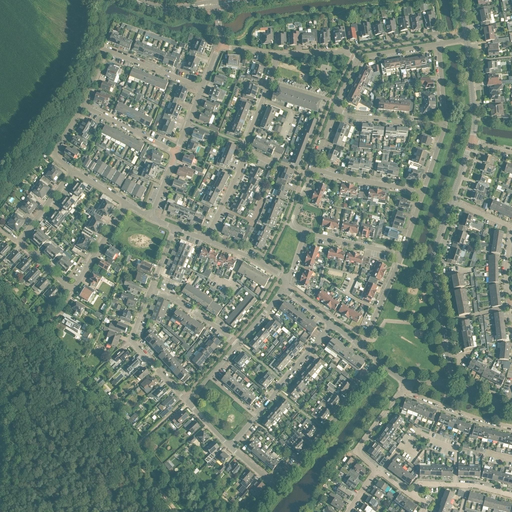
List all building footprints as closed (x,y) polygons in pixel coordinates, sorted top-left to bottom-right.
[(488,6),(483,7),(478,8),(478,12),(479,12),(480,14),(479,14),(480,17),(490,15),(488,6)] [(425,18),(426,28),(434,27),(433,23),(434,21),(435,21),(434,12),(428,13),(428,17),(425,18)] [(423,25),(422,19),(421,13),(418,14),(418,18),(412,19),(414,31),(420,29),(420,25),(423,25)] [(491,21),(490,15),(480,17),(480,21),(481,21),(482,23),(481,23),(481,26),(490,24),(489,21),(491,21)] [(407,30),(407,29),(407,27),(410,27),(409,22),(408,17),(402,18),(397,18),(398,25),(399,25),(399,27),(400,27),(400,31),(407,30)] [(395,32),(394,29),(396,28),(394,19),(390,20),(391,22),(387,23),(388,27),(387,27),(388,33),(395,32)] [(372,39),(372,34),(371,29),(370,23),(363,24),(364,28),(360,29),(361,32),(360,32),(360,35),(362,35),(362,38),(369,37),(369,39),(372,39)] [(385,36),(384,31),(383,23),(377,24),(377,26),(373,27),(375,36),(379,35),(379,36),(385,36)] [(355,32),(358,32),(357,24),(353,25),(351,25),(352,29),(347,30),(349,40),(350,40),(350,41),(353,40),(353,39),(356,39),(355,32)] [(490,28),(484,29),(485,35),(494,34),(493,30),(496,30),(495,24),(490,24),(490,28)] [(339,28),(333,29),(335,39),(335,44),(338,43),(338,42),(341,41),(341,39),(346,38),(345,33),(344,30),(345,30),(344,26),(339,27),(339,28)] [(273,41),(273,32),(273,27),(260,28),(260,31),(268,30),(268,35),(262,36),(262,45),(270,44),(270,41),(273,41)] [(330,41),(330,29),(323,29),(323,34),(320,34),(320,39),(320,44),(327,44),(327,41),(330,41)] [(304,31),(299,31),(299,32),(299,38),(302,38),(302,41),(302,45),(306,45),(306,46),(308,46),(308,34),(308,31),(308,30),(304,30),(304,31)] [(317,38),(317,33),(317,30),(311,30),(311,31),(308,31),(308,46),(311,46),(311,45),(314,45),(314,38),(317,38)] [(117,36),(118,33),(114,31),(113,32),(110,31),(107,38),(110,39),(109,42),(114,44),(117,36)] [(299,32),(293,33),(294,36),(289,36),(289,46),(295,46),(296,45),(296,44),(296,41),(299,41),(299,38),(299,32)] [(276,43),(276,46),(283,46),(283,42),(285,41),(285,33),(282,33),(282,36),(276,36),(276,39),(276,43)] [(494,38),(494,34),(485,35),(486,42),(492,41),(493,44),(498,43),(509,42),(508,38),(498,39),(498,37),(494,38)] [(122,38),(117,36),(114,44),(119,46),(122,38)] [(207,44),(203,43),(201,42),(202,39),(196,36),(194,41),(197,42),(195,46),(205,50),(207,44)] [(127,40),(122,38),(119,46),(124,48),(127,40)] [(127,40),(124,48),(129,50),(133,42),(127,40)] [(142,44),(136,42),(134,47),(133,46),(132,51),(138,53),(142,44)] [(147,46),(142,44),(138,53),(143,55),(147,46)] [(148,57),(153,59),(157,50),(157,47),(152,45),(152,48),(148,57)] [(489,49),(489,56),(498,55),(497,45),(490,45),(491,49),(489,49)] [(143,55),(148,57),(152,48),(147,46),(143,55)] [(195,46),(194,49),(191,48),(189,53),(190,53),(196,56),(197,53),(202,55),(205,50),(195,46)] [(162,52),(157,50),(153,59),(153,58),(158,60),(162,52)] [(163,63),(167,54),(162,52),(158,60),(163,62),(163,63)] [(168,65),(173,67),(175,62),(178,63),(180,59),(181,55),(173,52),(172,55),(168,65)] [(163,63),(168,65),(172,55),(167,53),(167,54),(163,63)] [(189,55),(190,55),(189,56),(191,57),(189,62),(198,66),(200,61),(194,58),(196,56),(190,53),(189,55)] [(222,61),(220,66),(222,67),(223,67),(226,68),(226,66),(232,67),(234,56),(228,55),(227,62),(224,61),(222,61)] [(232,67),(238,68),(238,70),(241,70),(242,69),(242,64),(239,64),(240,57),(234,56),(232,67)] [(421,69),(425,69),(430,68),(428,58),(425,59),(425,57),(419,58),(421,66),(421,69)] [(381,65),(382,70),(382,74),(391,73),(389,61),(384,62),(384,64),(381,65)] [(190,69),(192,70),(196,72),(198,66),(189,62),(187,62),(185,67),(184,67),(183,70),(189,72),(190,69)] [(255,67),(254,71),(262,73),(264,68),(262,67),(262,64),(256,62),(255,67)] [(497,62),(496,62),(488,63),(489,69),(486,70),(486,74),(501,72),(500,66),(497,66),(497,62)] [(110,65),(108,71),(117,74),(120,66),(115,64),(114,67),(110,65)] [(135,79),(138,71),(133,69),(130,77),(135,79)] [(370,81),(374,73),(365,69),(364,72),(362,71),(359,75),(370,81)] [(252,81),(253,80),(257,81),(258,78),(261,79),(262,73),(254,71),(251,70),(250,75),(248,74),(246,76),(245,79),(252,81)] [(108,81),(109,81),(110,81),(114,83),(117,74),(108,71),(105,76),(109,78),(108,81)] [(135,79),(140,81),(143,73),(138,71),(135,79)] [(140,81),(145,83),(148,75),(143,73),(140,81)] [(150,85),(153,77),(148,75),(145,83),(150,85)] [(225,77),(220,75),(219,78),(216,76),(214,83),(221,86),(223,82),(225,83),(227,78),(225,77)] [(359,75),(357,80),(364,84),(364,83),(368,85),(370,81),(359,75)] [(503,85),(511,83),(511,77),(509,77),(509,81),(501,81),(500,79),(498,80),(498,76),(488,76),(489,82),(487,82),(487,86),(491,86),(503,85)] [(155,87),(158,79),(153,77),(150,85),(155,87)] [(430,78),(421,79),(420,79),(421,86),(423,85),(425,85),(425,89),(434,88),(433,81),(430,81),(430,78)] [(160,89),(163,81),(158,79),(155,87),(160,89)] [(364,84),(357,80),(355,84),(362,88),(364,84)] [(103,82),(101,88),(109,92),(111,88),(113,89),(115,83),(114,83),(110,81),(109,84),(103,82)] [(168,83),(163,81),(160,89),(165,91),(168,83)] [(246,84),(245,89),(256,93),(258,87),(256,87),(257,84),(252,82),(250,82),(249,85),(246,84)] [(362,88),(355,84),(352,89),(360,93),(360,92),(363,94),(365,90),(362,88)] [(503,90),(503,85),(491,86),(491,89),(489,89),(490,95),(500,94),(499,90),(503,90)] [(186,96),(188,91),(179,87),(177,93),(186,96)] [(226,91),(224,90),(219,88),(218,91),(212,89),(211,91),(210,91),(210,92),(211,93),(210,95),(209,95),(209,96),(212,97),(211,99),(217,102),(218,99),(223,101),(226,91)] [(290,103),(317,111),(318,111),(321,101),(279,88),(277,95),(274,94),(272,101),(275,102),(276,99),(288,102),(286,107),(288,108),(290,103)] [(247,99),(251,100),(252,98),(255,98),(256,93),(245,89),(242,98),(247,99)] [(352,89),(350,93),(357,97),(360,93),(352,89)] [(108,102),(110,96),(101,92),(100,95),(97,94),(94,102),(98,103),(99,104),(99,105),(101,105),(103,105),(105,101),(108,102)] [(425,100),(425,103),(435,102),(435,96),(429,96),(429,92),(424,92),(419,93),(419,97),(422,97),(422,100),(425,100)] [(177,102),(178,100),(184,102),(186,96),(177,93),(175,98),(173,101),(177,102)] [(348,102),(357,106),(359,102),(361,99),(357,97),(350,93),(348,98),(350,99),(348,102)] [(490,95),(490,101),(495,100),(495,103),(503,103),(502,97),(500,98),(500,94),(490,95)] [(385,98),(376,97),(376,100),(375,100),(374,107),(375,107),(378,107),(378,109),(383,110),(384,101),(385,98)] [(250,107),(251,106),(248,105),(249,102),(241,99),(240,101),(239,101),(237,107),(249,111),(250,108),(251,107),(250,107)] [(409,100),(405,100),(405,99),(405,103),(404,112),(409,112),(409,110),(413,110),(413,101),(409,100)] [(173,101),(172,104),(170,109),(179,113),(182,107),(176,105),(177,102),(173,101)] [(204,108),(208,110),(213,112),(215,107),(218,108),(220,104),(214,102),(213,104),(206,102),(204,108)] [(422,107),(423,114),(432,113),(432,109),(436,109),(435,102),(425,103),(425,107),(422,107)] [(119,103),(118,104),(117,103),(114,109),(116,110),(115,110),(120,113),(124,105),(119,103)] [(494,105),(488,105),(488,109),(491,108),(492,116),(493,116),(493,115),(495,115),(495,116),(496,116),(496,117),(503,118),(508,119),(508,115),(503,115),(503,110),(503,104),(499,104),(494,105)] [(129,108),(124,105),(120,113),(125,115),(129,108)] [(272,106),(271,109),(268,108),(266,113),(274,116),(275,113),(279,115),(281,110),(272,106)] [(237,107),(235,112),(238,113),(247,116),(247,115),(247,114),(248,114),(249,111),(237,107)] [(125,115),(130,118),(134,110),(129,108),(125,115)] [(130,118),(134,120),(140,110),(135,108),(134,110),(130,118)] [(140,110),(134,120),(139,123),(143,115),(145,111),(140,109),(140,110)] [(179,113),(170,109),(169,113),(166,111),(164,116),(170,119),(171,116),(177,119),(179,113)] [(213,115),(210,114),(205,112),(204,115),(201,114),(199,120),(209,124),(213,115)] [(246,117),(247,116),(238,113),(236,118),(245,121),(246,118),(247,117),(246,117)] [(266,113),(265,113),(263,117),(272,121),(274,116),(266,113)] [(148,118),(143,115),(139,123),(144,125),(148,118)] [(173,130),(175,124),(169,122),(170,119),(164,116),(162,119),(167,121),(164,127),(173,130)] [(263,117),(261,122),(262,122),(262,123),(270,126),(272,121),(263,117)] [(85,120),(83,122),(81,125),(89,130),(91,127),(93,128),(96,123),(88,118),(86,121),(85,120)] [(148,118),(144,125),(149,128),(151,123),(153,120),(148,118)] [(243,124),(244,124),(245,121),(236,118),(234,123),(232,122),(243,126),(243,125),(243,124)] [(317,121),(312,119),(309,118),(307,123),(315,126),(317,121)] [(232,122),(230,127),(241,131),(242,128),(243,127),(242,127),(243,126),(232,122)] [(262,123),(260,128),(268,131),(271,132),(273,127),(270,126),(262,123)] [(305,128),(313,131),(315,126),(307,123),(305,128)] [(349,133),(352,126),(348,125),(348,126),(341,123),(339,126),(338,126),(337,128),(349,133)] [(79,130),(78,132),(79,132),(81,133),(79,136),(81,137),(86,140),(89,136),(86,134),(89,130),(81,125),(78,129),(79,130)] [(105,125),(105,126),(102,133),(106,135),(110,128),(105,125)] [(171,135),(173,130),(164,127),(163,131),(158,130),(157,132),(163,136),(165,133),(171,135)] [(240,134),(241,131),(230,127),(229,127),(226,135),(234,138),(235,135),(239,136),(239,135),(240,134)] [(110,128),(106,135),(111,138),(115,130),(110,128)] [(198,131),(195,130),(192,137),(202,141),(203,137),(207,138),(209,133),(199,128),(198,131)] [(311,136),(313,131),(305,128),(303,133),(309,136),(311,136)] [(347,138),(349,133),(337,128),(336,130),(338,131),(337,134),(344,136),(347,138)] [(116,140),(120,133),(115,130),(111,138),(116,140)] [(125,135),(120,133),(116,140),(121,143),(125,135)] [(300,138),(307,141),(309,136),(303,133),(302,133),(300,138)] [(422,133),(421,136),(423,137),(421,144),(430,147),(432,140),(427,138),(428,135),(422,133)] [(76,137),(75,137),(72,141),(71,143),(80,148),(82,144),(83,144),(86,145),(89,142),(86,140),(81,137),(78,135),(76,137)] [(121,143),(120,145),(124,148),(126,145),(130,138),(125,135),(121,143)] [(134,140),(130,138),(126,145),(131,148),(134,140)] [(257,148),(261,140),(256,138),(252,146),(257,148)] [(261,152),(266,143),(267,140),(262,138),(261,140),(257,148),(257,150),(261,152)] [(340,146),(342,141),(333,138),(332,140),(334,141),(333,144),(337,145),(335,149),(343,151),(344,148),(340,146)] [(139,143),(134,140),(131,148),(136,150),(139,143)] [(189,151),(191,151),(196,153),(199,143),(191,140),(187,149),(189,150),(189,151)] [(228,143),(226,148),(234,152),(235,149),(236,148),(236,147),(234,146),(235,143),(229,140),(228,143)] [(267,140),(266,143),(261,152),(265,154),(266,153),(267,153),(272,142),(273,141),(270,140),(269,141),(267,140)] [(279,147),(277,145),(272,142),(267,153),(272,156),(274,151),(277,152),(279,147)] [(140,153),(144,145),(139,143),(136,150),(140,153)] [(424,149),(419,147),(416,146),(414,153),(417,153),(416,157),(425,160),(427,154),(423,152),(424,149)] [(146,153),(148,148),(145,147),(140,157),(143,158),(146,153)] [(80,151),(74,148),(72,150),(68,148),(64,153),(73,159),(75,156),(77,156),(80,151)] [(226,148),(224,154),(232,157),(233,156),(233,155),(234,152),(226,148)] [(342,154),(343,151),(335,149),(334,152),(331,150),(329,153),(328,153),(327,155),(339,159),(340,157),(337,156),(338,153),(340,154),(342,154)] [(155,151),(152,158),(151,161),(160,164),(162,160),(161,160),(163,155),(159,153),(159,152),(155,151)] [(221,152),(219,158),(222,159),(230,162),(231,159),(232,158),(232,157),(224,154),(221,152)] [(195,156),(190,154),(189,157),(185,155),(182,162),(192,166),(194,159),(195,156)] [(334,163),(336,158),(339,159),(327,155),(326,157),(328,157),(327,160),(334,163)] [(496,162),(498,157),(492,156),(491,158),(485,156),(483,162),(489,164),(493,165),(494,162),(496,162)] [(416,157),(415,160),(412,159),(411,162),(409,161),(408,164),(410,165),(418,168),(420,165),(423,166),(425,160),(416,157)] [(219,158),(216,165),(219,167),(220,167),(224,169),(225,166),(228,167),(228,166),(229,166),(229,165),(230,162),(222,159),(219,158)] [(382,158),(381,164),(378,164),(375,163),(374,169),(377,169),(377,172),(380,172),(380,174),(382,174),(384,162),(385,158),(382,158)] [(83,166),(92,172),(93,171),(120,187),(123,183),(126,177),(99,161),(96,165),(87,159),(85,162),(83,166)] [(157,173),(156,173),(158,167),(151,165),(152,162),(146,159),(144,164),(145,165),(148,166),(146,169),(157,173)] [(51,166),(48,170),(58,178),(61,175),(60,174),(61,173),(58,171),(61,167),(54,162),(51,166)] [(489,164),(488,167),(482,165),(480,171),(490,174),(491,170),(493,171),(495,166),(493,165),(495,166),(493,165),(489,164)] [(408,172),(407,174),(406,179),(419,183),(421,179),(419,179),(421,172),(417,171),(418,168),(410,165),(408,172)] [(194,170),(183,166),(182,170),(180,169),(177,175),(186,178),(187,175),(192,177),(194,170)] [(260,176),(262,171),(253,167),(251,172),(260,176)] [(146,179),(147,176),(153,179),(154,177),(156,177),(157,173),(146,169),(145,172),(142,171),(141,172),(139,176),(146,179)] [(294,172),(285,169),(283,174),(292,177),(294,172)] [(50,172),(47,176),(45,174),(42,178),(40,177),(49,183),(51,180),(54,182),(55,181),(56,181),(58,178),(48,170),(50,172)] [(219,177),(219,178),(227,182),(227,181),(228,179),(229,178),(229,177),(227,175),(228,173),(228,172),(223,170),(221,173),(219,177)] [(253,179),(252,182),(259,185),(260,182),(258,181),(258,182),(257,181),(260,176),(251,172),(248,177),(253,179)] [(278,178),(277,181),(284,184),(285,181),(290,183),(292,177),(283,174),(280,173),(278,178)] [(216,176),(213,181),(216,183),(224,186),(225,186),(225,185),(225,184),(227,182),(219,178),(216,176)] [(488,179),(478,176),(476,181),(483,184),(482,186),(485,188),(487,188),(489,183),(487,183),(488,179)] [(39,178),(41,179),(39,182),(41,184),(38,188),(46,194),(49,191),(48,190),(49,189),(46,187),(49,183),(40,177),(39,178)] [(175,181),(172,187),(179,189),(179,190),(178,192),(182,194),(184,194),(186,189),(182,188),(183,185),(184,185),(185,185),(186,182),(178,179),(177,182),(175,181)] [(127,180),(122,190),(121,190),(141,200),(141,199),(146,190),(127,180)] [(285,184),(284,184),(277,181),(275,184),(280,186),(278,191),(287,195),(289,189),(284,187),(285,184)] [(89,192),(92,188),(88,185),(87,185),(84,183),(82,186),(78,182),(77,184),(76,183),(74,186),(82,193),(85,188),(89,192)] [(255,193),(259,185),(252,182),(251,185),(245,182),(243,188),(255,193)] [(213,186),(213,187),(222,191),(223,189),(223,188),(224,188),(224,187),(224,186),(216,183),(214,187),(213,186)] [(327,185),(324,184),(323,185),(319,184),(317,189),(331,194),(332,191),(328,190),(326,189),(327,185)] [(347,185),(346,184),(345,186),(341,185),(341,188),(338,188),(337,194),(340,195),(339,196),(345,197),(347,185)] [(482,186),(477,185),(475,184),(474,190),(480,192),(479,195),(483,196),(484,197),(486,192),(484,191),(485,188),(482,186)] [(84,194),(82,193),(74,186),(71,190),(72,190),(71,192),(75,195),(73,197),(78,201),(84,194)] [(356,197),(359,198),(360,192),(357,191),(358,188),(354,187),(354,186),(352,186),(350,198),(356,199),(356,197)] [(213,187),(210,191),(218,196),(219,195),(219,194),(221,191),(222,192),(222,191),(213,187)] [(36,199),(39,196),(42,198),(43,197),(44,197),(46,194),(38,188),(35,192),(33,190),(29,194),(36,199)] [(243,188),(240,193),(244,194),(242,197),(251,201),(254,203),(256,204),(257,200),(253,198),(255,194),(255,193),(243,188)] [(325,192),(327,193),(331,194),(317,189),(316,192),(315,192),(314,193),(325,198),(326,195),(324,194),(325,192)] [(367,201),(373,202),(375,190),(373,189),(373,191),(369,190),(369,193),(366,193),(365,199),(368,200),(367,201)] [(208,190),(205,195),(208,196),(216,201),(217,198),(218,197),(218,196),(210,191),(208,190)] [(278,191),(276,196),(285,200),(287,195),(278,191)] [(378,203),(380,203),(386,204),(387,203),(387,202),(388,197),(385,196),(386,193),(382,192),(382,191),(380,191),(378,203)] [(29,195),(23,202),(34,210),(36,207),(35,207),(37,205),(34,203),(36,199),(29,194),(27,192),(26,193),(29,195)] [(314,193),(312,198),(323,203),(323,202),(320,201),(321,198),(324,200),(324,199),(325,198),(314,193)] [(479,195),(477,194),(473,193),(471,198),(476,200),(476,201),(475,203),(482,205),(483,201),(483,200),(481,200),(483,196),(479,195)] [(112,200),(103,194),(100,199),(105,201),(102,206),(111,211),(113,208),(112,207),(113,206),(110,204),(112,200)] [(205,195),(202,203),(204,204),(205,205),(210,207),(211,204),(214,206),(214,204),(215,203),(216,201),(208,196),(205,195)] [(78,201),(73,197),(71,200),(67,197),(66,198),(65,197),(63,201),(71,207),(73,204),(75,206),(78,201)] [(247,203),(249,204),(251,201),(242,197),(241,200),(236,198),(234,203),(242,207),(245,208),(247,203)] [(403,209),(408,210),(407,211),(408,211),(410,204),(407,203),(408,200),(398,197),(397,200),(400,201),(398,207),(403,209)] [(284,202),(273,198),(271,203),(281,207),(282,204),(283,205),(284,202)] [(312,198),(312,200),(313,200),(311,204),(316,206),(319,207),(320,204),(322,205),(323,203),(312,198)] [(61,205),(60,206),(64,209),(62,212),(67,216),(70,213),(71,211),(73,209),(71,207),(63,201),(60,204),(61,205)] [(492,204),(490,209),(495,211),(498,203),(494,201),(493,201),(492,204)] [(16,208),(15,209),(17,210),(24,216),(26,212),(29,215),(30,213),(31,214),(34,210),(23,202),(18,209),(16,208)] [(167,203),(164,210),(171,213),(170,215),(172,216),(176,204),(174,203),(173,205),(167,203)] [(240,215),(242,213),(240,212),(242,207),(234,203),(231,208),(234,209),(233,212),(240,215)] [(271,203),(269,208),(272,209),(280,212),(281,210),(280,210),(281,207),(271,203)] [(495,211),(500,213),(503,205),(498,203),(495,211)] [(181,206),(176,204),(172,216),(174,216),(175,214),(178,216),(181,206)] [(508,207),(503,205),(500,213),(501,214),(500,215),(504,217),(505,215),(508,207)] [(101,217),(104,214),(107,216),(108,214),(108,215),(111,211),(102,206),(99,210),(97,209),(94,213),(101,217)] [(181,206),(178,216),(181,217),(180,219),(182,220),(187,208),(181,206)] [(188,220),(192,210),(187,208),(182,220),(184,220),(185,218),(188,220)] [(13,214),(10,218),(11,219),(13,220),(21,227),(24,223),(23,223),(24,221),(21,219),(24,216),(17,210),(15,209),(14,210),(16,212),(14,215),(13,214)] [(196,214),(197,212),(192,210),(188,220),(191,221),(190,223),(192,224),(196,214)] [(463,220),(471,223),(474,215),(464,210),(462,216),(465,217),(463,220)] [(62,223),(65,219),(65,218),(67,216),(62,212),(60,214),(56,211),(55,212),(54,212),(52,215),(62,223)] [(94,213),(91,211),(89,214),(92,216),(91,217),(94,219),(91,223),(100,228),(102,225),(101,225),(102,223),(99,221),(101,217),(94,213)] [(404,223),(406,217),(402,216),(403,213),(398,211),(395,219),(404,223)] [(202,225),(203,223),(205,218),(196,214),(192,224),(194,224),(195,222),(202,225)] [(276,220),(277,217),(270,214),(268,219),(266,218),(277,223),(278,220),(276,220)] [(59,227),(62,223),(52,215),(49,218),(50,219),(49,220),(53,223),(51,226),(52,226),(57,230),(59,227)] [(329,229),(331,221),(329,220),(330,217),(327,216),(327,219),(323,218),(323,221),(322,226),(326,227),(325,228),(329,229)] [(276,225),(277,223),(266,218),(265,221),(267,221),(266,224),(267,225),(272,227),(273,227),(274,224),(276,225)] [(338,230),(340,222),(336,221),(337,219),(333,218),(332,221),(331,221),(329,229),(334,230),(334,229),(338,230)] [(3,228),(10,234),(14,228),(17,231),(18,229),(19,230),(21,227),(13,220),(11,219),(8,222),(6,224),(5,226),(4,228),(3,228)] [(351,234),(355,219),(354,223),(352,222),(351,226),(348,225),(349,221),(346,233),(351,234)] [(392,228),(393,228),(397,230),(398,227),(399,226),(400,227),(402,228),(404,223),(395,219),(392,228)] [(460,223),(458,228),(466,231),(467,228),(469,229),(470,226),(473,227),(473,228),(479,230),(481,226),(471,223),(463,220),(462,224),(460,223)] [(91,235),(93,231),(96,233),(97,231),(98,232),(100,228),(91,223),(89,227),(86,226),(84,230),(91,235)] [(367,238),(370,226),(362,224),(361,226),(361,227),(360,231),(363,232),(362,235),(366,236),(366,238),(367,238)] [(229,236),(232,237),(236,227),(231,225),(230,228),(226,236),(229,237),(229,236)] [(230,228),(225,226),(223,229),(222,229),(221,230),(221,231),(222,232),(222,233),(224,234),(224,235),(226,236),(230,228)] [(367,238),(369,238),(369,237),(373,238),(374,235),(376,235),(378,230),(378,229),(378,227),(375,226),(375,227),(372,226),(370,226),(367,238)] [(388,234),(387,237),(397,240),(399,234),(391,231),(392,228),(386,226),(384,232),(388,234)] [(236,227),(232,237),(234,238),(234,239),(236,240),(241,229),(236,227)] [(262,232),(270,236),(271,234),(270,233),(271,230),(264,227),(262,232)] [(465,240),(467,234),(465,234),(466,231),(458,228),(457,233),(459,234),(458,237),(469,241),(465,240)] [(39,229),(33,234),(35,236),(31,240),(33,241),(32,242),(35,245),(45,234),(39,229)] [(242,241),(244,235),(245,234),(246,231),(241,229),(236,240),(239,241),(239,240),(242,241)] [(91,235),(84,230),(81,235),(83,236),(81,240),(89,246),(91,242),(92,240),(88,238),(91,235)] [(270,236),(262,232),(259,237),(266,240),(267,238),(269,238),(270,236)] [(44,244),(46,246),(51,240),(45,234),(35,245),(38,247),(39,247),(40,248),(44,244)] [(257,235),(254,240),(265,246),(266,243),(265,243),(266,240),(259,237),(257,235)] [(462,248),(466,250),(467,247),(468,247),(470,242),(469,241),(458,237),(456,241),(454,240),(452,245),(462,248)] [(80,252),(82,248),(85,250),(86,249),(87,249),(89,246),(81,240),(77,238),(72,247),(73,248),(74,248),(80,252)] [(58,247),(51,240),(46,246),(48,248),(45,252),(46,253),(45,254),(48,257),(55,249),(58,247)] [(181,244),(179,249),(191,253),(193,248),(192,248),(194,245),(181,240),(180,243),(181,244)] [(264,248),(265,246),(253,240),(252,243),(255,245),(254,246),(261,250),(263,247),(264,248)] [(0,254),(3,256),(4,256),(10,249),(5,244),(1,248),(0,246),(0,254)] [(452,245),(451,250),(453,251),(452,254),(460,257),(462,248),(452,245)] [(312,246),(310,251),(320,255),(321,252),(318,251),(319,248),(316,247),(316,248),(312,246)] [(62,252),(63,251),(58,247),(55,249),(48,257),(51,260),(52,259),(53,260),(57,256),(59,258),(64,254),(62,252)] [(120,253),(111,247),(108,251),(105,255),(108,257),(106,260),(109,261),(112,263),(114,260),(113,260),(116,254),(119,256),(120,253)] [(200,251),(198,255),(200,255),(199,259),(202,260),(200,263),(203,264),(204,261),(208,249),(207,248),(206,250),(203,248),(201,252),(200,251)] [(178,251),(177,254),(187,258),(187,259),(190,261),(191,258),(190,258),(191,254),(191,253),(179,249),(178,251)] [(204,261),(206,262),(208,258),(210,258),(210,259),(210,260),(213,251),(208,249),(204,261)] [(340,250),(335,249),(332,261),(333,257),(336,258),(335,261),(337,262),(337,265),(340,250)] [(343,261),(345,253),(341,252),(342,251),(340,250),(337,265),(339,266),(340,260),(343,261)] [(220,257),(221,256),(220,257),(217,256),(218,254),(214,253),(215,251),(213,251),(210,260),(209,263),(211,264),(212,263),(214,263),(213,264),(214,265),(217,266),(218,263),(220,257)] [(307,255),(307,256),(319,260),(319,258),(317,257),(317,254),(320,255),(310,251),(309,255),(307,255)] [(5,259),(3,261),(6,264),(8,261),(10,263),(11,262),(11,261),(14,264),(21,256),(16,252),(12,256),(10,254),(6,258),(5,259)] [(346,258),(345,261),(349,262),(348,264),(350,265),(351,261),(353,262),(356,254),(351,253),(351,254),(347,253),(346,258)] [(62,269),(68,262),(70,260),(64,254),(59,258),(61,261),(58,264),(59,266),(62,269)] [(177,254),(175,259),(185,263),(187,259),(187,258),(177,254)] [(353,262),(354,262),(353,266),(358,267),(358,264),(361,265),(363,258),(363,257),(359,256),(360,255),(356,254),(353,262)] [(448,257),(447,262),(451,264),(455,265),(456,262),(458,263),(461,264),(463,258),(460,257),(452,254),(451,258),(448,257)] [(223,265),(227,256),(225,255),(225,257),(221,255),(221,256),(220,257),(218,263),(221,264),(220,267),(222,268),(223,265)] [(232,258),(227,256),(223,265),(224,264),(226,265),(225,269),(227,270),(232,258)] [(307,256),(305,261),(321,267),(322,266),(317,265),(313,264),(314,261),(318,262),(321,263),(322,261),(307,256)] [(233,259),(232,258),(227,270),(229,271),(230,268),(233,269),(236,261),(232,260),(233,259)] [(174,262),(173,265),(183,269),(183,267),(185,268),(187,264),(185,263),(175,259),(174,262)] [(15,268),(13,270),(15,272),(17,270),(19,272),(19,273),(21,275),(22,274),(25,271),(27,273),(29,271),(27,269),(31,265),(26,260),(22,265),(20,262),(16,267),(15,268)] [(102,260),(98,266),(102,269),(107,272),(111,266),(116,269),(114,271),(118,273),(121,268),(112,263),(109,261),(107,264),(102,260)] [(141,262),(142,262),(138,260),(137,264),(138,265),(136,269),(151,275),(152,272),(151,271),(153,266),(141,262)] [(241,268),(238,273),(264,288),(263,289),(267,283),(268,284),(272,278),(270,277),(269,278),(244,263),(244,262),(243,261),(239,267),(241,268)] [(305,267),(309,269),(312,269),(313,266),(316,267),(319,268),(320,267),(321,268),(321,267),(305,261),(305,263),(306,263),(305,267)] [(383,263),(377,261),(374,267),(378,268),(385,272),(386,270),(385,270),(386,266),(382,264),(383,263)] [(73,266),(68,262),(62,269),(65,272),(65,271),(66,272),(73,266)] [(172,267),(171,270),(181,274),(183,275),(185,271),(186,271),(187,270),(187,269),(185,268),(183,267),(183,269),(173,265),(172,267)] [(383,276),(385,272),(378,268),(374,267),(373,271),(370,271),(372,271),(375,272),(375,273),(383,276)] [(344,271),(330,268),(329,274),(342,277),(344,271)] [(24,277),(21,281),(23,283),(26,280),(31,284),(33,282),(36,279),(41,274),(36,269),(33,272),(30,270),(29,271),(27,273),(25,275),(24,277)] [(171,270),(169,275),(174,278),(173,280),(181,283),(182,281),(184,275),(181,274),(171,270)] [(303,274),(302,275),(314,279),(317,280),(317,278),(312,276),(313,273),(305,270),(304,274),(303,274)] [(93,275),(90,280),(92,281),(91,284),(94,286),(96,287),(98,285),(103,277),(98,273),(94,271),(92,274),(93,275)] [(146,274),(138,271),(136,274),(138,274),(135,281),(139,282),(140,284),(141,283),(145,285),(147,280),(148,278),(145,277),(146,274)] [(370,271),(369,273),(371,274),(370,277),(369,279),(377,283),(378,280),(380,281),(381,277),(383,278),(383,276),(375,273),(375,272),(372,271),(370,271)] [(302,275),(301,280),(316,285),(316,286),(316,285),(312,284),(309,283),(309,280),(313,281),(314,279),(302,275)] [(462,275),(451,277),(454,289),(464,287),(462,275)] [(36,292),(38,290),(39,289),(42,291),(49,283),(45,279),(41,283),(38,281),(32,288),(36,292)] [(377,283),(369,279),(368,282),(367,282),(366,285),(365,287),(369,289),(376,292),(377,291),(376,290),(377,287),(375,286),(377,283)] [(139,296),(142,290),(138,289),(139,286),(140,286),(126,280),(124,285),(129,287),(127,292),(139,296)] [(301,280),(300,282),(301,282),(300,286),(304,287),(304,288),(307,289),(309,285),(311,286),(315,287),(316,288),(316,286),(316,285),(301,280)] [(193,287),(192,286),(188,283),(182,292),(187,296),(193,287)] [(80,297),(84,299),(88,302),(95,291),(85,285),(83,288),(84,289),(80,297)] [(366,285),(363,292),(367,293),(366,294),(374,297),(376,292),(369,289),(365,287),(366,285)] [(318,289),(314,294),(316,296),(319,291),(322,287),(320,286),(318,289)] [(198,290),(193,287),(187,296),(192,299),(198,290)] [(245,287),(243,289),(249,294),(255,299),(257,297),(245,287)] [(60,296),(58,294),(59,292),(54,288),(51,292),(50,292),(48,290),(43,295),(47,299),(49,297),(55,303),(60,296)] [(198,290),(192,299),(197,302),(203,293),(198,290)] [(323,302),(328,295),(326,294),(328,292),(326,290),(324,293),(322,291),(317,297),(323,302)] [(465,290),(454,292),(459,316),(469,314),(465,290)] [(333,300),(332,299),(334,297),(332,295),(333,293),(332,292),(329,296),(328,295),(323,302),(325,303),(324,304),(328,307),(333,300)] [(362,294),(360,299),(362,300),(362,301),(370,304),(372,298),(373,298),(374,297),(366,294),(367,293),(363,292),(362,294)] [(135,298),(130,296),(123,293),(120,299),(125,301),(125,300),(128,301),(126,305),(135,308),(137,302),(134,301),(135,298)] [(208,297),(203,293),(197,302),(202,305),(208,297)] [(255,299),(249,294),(245,298),(253,305),(257,301),(255,299)] [(208,297),(202,305),(207,309),(213,300),(208,297)] [(159,298),(157,304),(167,308),(169,304),(172,305),(172,304),(159,298)] [(241,303),(249,310),(253,305),(245,298),(241,303)] [(335,310),(339,304),(337,302),(338,300),(336,298),(334,301),(333,300),(328,307),(331,309),(331,308),(335,310)] [(213,300),(207,309),(206,310),(211,313),(217,304),(212,301),(213,300)] [(350,302),(348,301),(347,304),(345,306),(343,305),(339,311),(342,313),(341,315),(343,315),(350,302)] [(85,308),(76,302),(72,309),(74,310),(71,314),(76,317),(77,318),(79,314),(81,315),(85,308)] [(110,302),(108,307),(110,308),(111,305),(115,307),(114,309),(119,311),(121,306),(117,305),(110,302)] [(355,306),(354,306),(353,308),(351,307),(350,310),(347,308),(349,305),(351,302),(350,302),(343,315),(347,318),(355,306)] [(241,303),(237,308),(245,314),(249,310),(241,303)] [(284,303),(278,311),(281,313),(283,312),(285,313),(291,305),(289,303),(287,305),(284,303)] [(165,313),(166,312),(167,308),(157,304),(155,309),(165,313)] [(222,308),(217,304),(211,313),(217,317),(219,313),(222,308)] [(294,307),(291,305),(285,313),(287,315),(286,317),(289,319),(295,311),(293,309),(294,307)] [(355,309),(356,307),(355,306),(347,318),(349,319),(349,318),(353,320),(360,308),(357,313),(354,311),(355,309)] [(237,308),(233,312),(241,319),(245,314),(237,308)] [(360,312),(362,309),(360,308),(353,320),(357,323),(360,319),(362,316),(359,314),(360,312)] [(165,313),(155,309),(153,315),(163,318),(165,313)] [(177,321),(182,313),(177,310),(174,314),(172,318),(177,321)] [(95,315),(99,318),(99,319),(101,320),(102,320),(103,320),(104,316),(97,311),(95,315)] [(119,320),(121,320),(125,322),(130,324),(131,321),(130,320),(132,314),(124,311),(122,317),(121,316),(120,317),(118,316),(117,318),(119,319),(119,320)] [(298,313),(295,311),(289,319),(292,321),(293,320),(296,321),(302,313),(299,311),(298,313)] [(237,324),(241,319),(233,312),(229,317),(237,324)] [(182,313),(177,321),(181,324),(186,316),(182,313)] [(305,315),(302,313),(296,321),(298,323),(297,325),(300,327),(306,319),(303,317),(305,315)] [(153,315),(151,320),(161,324),(163,326),(166,329),(168,327),(168,325),(168,327),(167,327),(165,324),(164,325),(162,322),(163,318),(153,315)] [(181,324),(186,327),(191,319),(186,316),(181,324)] [(225,321),(233,328),(237,324),(229,317),(225,321)] [(65,318),(62,323),(66,326),(77,332),(79,329),(84,332),(85,330),(80,327),(69,321),(65,318)] [(472,318),(466,320),(457,321),(457,323),(459,323),(460,323),(461,328),(470,326),(469,321),(473,321),(472,318)] [(186,327),(183,330),(184,331),(187,333),(188,333),(188,332),(190,330),(195,321),(191,319),(186,327)] [(304,328),(306,330),(313,321),(310,319),(309,321),(306,319),(300,327),(303,329),(304,328)] [(192,331),(195,333),(200,324),(195,321),(190,330),(188,332),(190,334),(192,331)] [(271,321),(268,325),(276,332),(280,328),(282,326),(280,324),(278,327),(271,321)] [(311,335),(317,327),(314,325),(315,323),(313,321),(306,330),(309,331),(308,333),(311,335)] [(110,324),(108,329),(113,331),(118,333),(120,334),(120,333),(121,331),(125,333),(128,326),(124,325),(123,324),(120,323),(119,323),(117,326),(115,325),(111,324),(110,324)] [(196,334),(199,336),(202,332),(205,327),(200,324),(195,333),(193,335),(195,336),(196,334)] [(263,328),(271,335),(273,337),(276,332),(268,325),(264,329),(263,328)] [(271,335),(263,328),(260,333),(266,338),(270,334),(271,335)] [(158,335),(157,333),(155,335),(153,333),(154,332),(151,329),(145,335),(147,338),(145,340),(149,344),(158,335)] [(120,335),(118,334),(110,331),(107,337),(110,338),(107,345),(111,347),(112,346),(116,347),(117,344),(118,344),(119,341),(120,336),(119,335),(120,335)] [(260,333),(256,337),(263,342),(266,338),(260,333)] [(149,344),(153,348),(162,339),(158,335),(149,344)] [(217,347),(221,343),(213,336),(214,336),(212,335),(211,336),(212,338),(210,340),(217,347)] [(256,337),(253,341),(262,348),(265,344),(263,342),(256,337)] [(296,338),(290,344),(299,352),(303,348),(302,347),(304,345),(298,340),(296,338)] [(153,348),(156,352),(165,344),(163,342),(162,343),(160,341),(162,339),(153,348)] [(339,341),(337,339),(335,341),(333,339),(326,347),(332,351),(339,341)] [(214,351),(217,347),(210,340),(206,345),(214,351)] [(252,352),(256,355),(257,354),(258,354),(259,353),(260,352),(261,351),(261,350),(261,349),(262,348),(253,341),(249,345),(254,349),(252,352)] [(343,347),(341,345),(342,343),(339,341),(332,351),(337,355),(343,347)] [(473,342),(464,344),(465,349),(463,349),(464,352),(472,351),(472,349),(473,349),(473,348),(474,347),(473,342)] [(290,344),(286,348),(296,356),(299,352),(290,344)] [(163,345),(156,352),(160,355),(158,357),(168,348),(167,346),(165,347),(163,345)] [(203,349),(210,355),(214,351),(206,345),(203,349)] [(350,350),(347,347),(346,349),(343,347),(337,355),(343,359),(350,350)] [(172,352),(168,348),(158,357),(162,361),(169,354),(172,352)] [(286,348),(283,352),(291,360),(294,356),(295,356),(296,356),(286,348)] [(199,353),(207,359),(210,355),(203,349),(199,353)] [(113,358),(117,363),(121,359),(123,361),(130,355),(125,350),(123,352),(121,350),(113,358)] [(350,350),(343,359),(348,364),(354,355),(351,353),(353,352),(350,350)] [(175,356),(172,352),(169,354),(162,361),(166,365),(175,356)] [(245,363),(247,360),(248,361),(251,357),(250,357),(245,352),(243,355),(242,353),(238,357),(245,363)] [(283,352),(279,356),(288,364),(291,360),(283,352)] [(203,363),(207,359),(199,353),(196,357),(203,363)] [(348,364),(353,368),(361,358),(358,356),(357,357),(354,355),(348,364)] [(179,360),(175,356),(166,365),(170,369),(177,362),(179,360)] [(278,359),(277,362),(284,368),(288,364),(279,356),(279,357),(278,359)] [(196,357),(192,361),(200,368),(203,363),(196,357)] [(236,363),(234,366),(238,369),(239,370),(241,371),(247,365),(245,363),(238,357),(234,362),(236,363)] [(130,360),(126,363),(125,364),(127,366),(124,368),(129,373),(133,370),(136,367),(140,363),(135,358),(135,359),(132,362),(130,360)] [(359,372),(365,363),(362,361),(363,360),(361,358),(353,368),(359,372)] [(324,366),(326,364),(320,359),(318,361),(315,359),(314,361),(313,360),(311,362),(319,369),(322,365),(324,366)] [(468,362),(469,362),(468,362),(468,363),(468,364),(464,370),(466,370),(468,368),(473,370),(477,362),(470,359),(468,362)] [(478,359),(477,362),(473,370),(477,373),(482,364),(483,361),(478,359)] [(179,360),(177,362),(170,369),(173,373),(180,366),(182,364),(179,360)] [(269,366),(273,369),(276,373),(278,370),(280,372),(284,368),(277,362),(275,360),(269,366)] [(315,373),(319,369),(311,362),(309,364),(310,365),(308,367),(315,373)] [(486,368),(486,367),(482,364),(477,373),(482,375),(486,368)] [(173,373),(177,376),(184,370),(180,366),(173,373)] [(315,373),(308,367),(307,369),(306,368),(304,370),(314,379),(317,375),(315,373)] [(492,367),(491,371),(486,379),(491,381),(495,373),(497,370),(492,367)] [(139,369),(133,374),(137,379),(139,377),(142,380),(149,373),(147,371),(148,370),(146,369),(145,369),(144,368),(140,372),(138,370),(139,369)] [(481,376),(486,379),(491,371),(486,368),(482,375),(481,376)] [(184,370),(177,376),(181,381),(181,380),(184,383),(187,381),(192,375),(190,372),(188,374),(184,370)] [(311,377),(304,370),(302,373),(303,373),(301,376),(302,377),(309,383),(309,382),(308,381),(311,377)] [(268,372),(263,379),(269,384),(275,378),(268,372)] [(491,381),(496,384),(500,376),(495,373),(491,381)] [(231,378),(227,374),(221,381),(226,384),(231,378)] [(345,382),(347,379),(341,375),(339,378),(340,378),(337,383),(347,390),(350,386),(345,382)] [(505,378),(500,376),(496,384),(501,386),(505,378)] [(149,377),(141,385),(143,387),(141,388),(146,393),(158,383),(153,377),(151,379),(149,377)] [(306,386),(309,383),(302,377),(301,378),(300,378),(298,380),(306,386)] [(226,387),(229,389),(235,381),(231,378),(226,384),(227,386),(226,387)] [(263,379),(257,385),(262,389),(264,387),(266,389),(269,384),(263,379)] [(297,383),(296,385),(302,390),(304,392),(308,388),(306,386),(298,380),(296,382),(297,383)] [(229,389),(231,391),(232,390),(234,391),(239,385),(235,381),(229,389)] [(242,382),(239,385),(234,391),(238,395),(246,386),(242,382)] [(344,395),(347,390),(337,383),(334,386),(329,383),(327,386),(336,393),(338,390),(344,395)] [(293,386),(291,388),(299,395),(302,390),(296,385),(294,387),(293,386)] [(242,398),(250,389),(246,386),(238,395),(242,398)] [(339,395),(336,393),(327,386),(329,387),(327,390),(329,391),(332,394),(329,398),(337,404),(340,399),(337,397),(339,395)] [(157,388),(148,396),(149,398),(155,398),(157,397),(159,399),(163,396),(166,393),(166,391),(164,388),(162,388),(160,390),(159,390),(157,388)] [(289,398),(295,402),(297,400),(295,399),(299,395),(291,388),(289,390),(290,391),(288,393),(291,396),(289,398)] [(252,395),(254,393),(253,392),(252,393),(249,390),(250,389),(242,398),(244,400),(243,401),(245,403),(246,402),(252,395)] [(250,406),(255,400),(256,399),(252,395),(246,402),(250,406)] [(162,404),(159,407),(162,410),(163,411),(159,415),(162,418),(166,415),(173,408),(171,406),(175,402),(170,397),(162,404)] [(337,404),(329,398),(326,402),(323,399),(321,402),(326,406),(328,404),(334,408),(337,404)] [(286,409),(287,409),(290,405),(283,399),(281,401),(280,400),(279,403),(286,409)] [(402,404),(400,409),(402,410),(407,412),(408,410),(411,402),(410,401),(410,400),(406,399),(404,405),(402,404)] [(408,410),(413,412),(416,403),(413,401),(412,402),(411,402),(408,410)] [(319,405),(316,409),(319,411),(327,417),(330,413),(324,409),(326,406),(321,402),(319,404),(319,405)] [(283,413),(286,409),(279,403),(277,405),(278,406),(276,407),(283,413)] [(420,404),(416,403),(413,412),(418,414),(421,406),(420,405),(420,404)] [(422,406),(421,406),(418,414),(417,416),(422,418),(427,407),(423,405),(422,406)] [(279,417),(283,413),(276,407),(274,409),(273,409),(272,411),(279,417)] [(427,420),(431,410),(430,409),(430,408),(427,407),(422,418),(427,420)] [(319,411),(316,409),(311,415),(316,420),(318,417),(324,421),(327,417),(319,411)] [(427,420),(433,423),(434,420),(433,420),(437,411),(433,409),(432,410),(431,410),(427,420)] [(279,417),(272,411),(270,413),(271,414),(269,416),(276,421),(278,423),(282,419),(279,417)] [(173,417),(171,419),(175,423),(174,424),(178,428),(182,424),(181,424),(185,421),(188,417),(183,412),(181,414),(179,415),(177,413),(173,417)] [(443,425),(446,416),(445,416),(445,415),(441,413),(438,423),(441,424),(440,426),(442,427),(443,425)] [(403,420),(399,417),(395,414),(393,417),(394,418),(393,419),(400,424),(403,420)] [(276,421),(269,416),(267,418),(266,417),(265,419),(272,426),(276,421)] [(448,427),(451,417),(448,416),(447,417),(446,416),(443,425),(448,427)] [(453,429),(456,420),(455,420),(455,419),(451,417),(448,427),(453,429)] [(272,426),(265,419),(263,421),(264,422),(262,424),(269,430),(272,426)] [(316,425),(312,423),(307,419),(302,426),(313,434),(316,430),(314,428),(316,425)] [(397,429),(400,424),(393,419),(392,420),(391,420),(389,423),(397,429)] [(189,420),(186,424),(183,426),(187,430),(188,429),(192,434),(199,427),(195,422),(192,424),(189,420)] [(458,431),(462,421),(458,420),(457,421),(456,420),(453,429),(458,431)] [(465,423),(462,421),(458,431),(463,432),(466,424),(465,424),(465,423)] [(397,429),(389,423),(386,426),(387,427),(386,428),(393,433),(397,429)] [(463,432),(468,434),(472,425),(468,424),(468,425),(466,424),(463,432)] [(313,434),(302,426),(297,432),(302,437),(304,434),(310,438),(313,434)] [(470,435),(469,438),(476,440),(477,437),(479,428),(478,428),(478,427),(474,426),(473,431),(472,433),(470,433),(470,435)] [(385,428),(382,431),(390,437),(392,439),(393,439),(396,435),(393,433),(386,428),(386,429),(385,428)] [(382,431),(380,434),(381,435),(380,436),(387,442),(389,443),(392,439),(390,437),(382,431)] [(204,432),(200,435),(197,437),(203,443),(209,438),(204,432)] [(297,432),(291,438),(294,441),(301,448),(305,444),(302,441),(304,438),(302,437),(297,432)] [(256,438),(254,436),(248,443),(250,445),(247,449),(251,452),(260,442),(256,438)] [(383,446),(383,447),(385,449),(389,443),(387,442),(380,436),(379,438),(378,437),(376,440),(383,446)] [(286,440),(284,443),(285,444),(287,445),(287,446),(290,449),(291,448),(293,451),(295,449),(297,451),(301,448),(294,441),(291,438),(288,442),(286,440)] [(207,458),(205,460),(208,463),(218,453),(219,453),(216,450),(219,447),(214,442),(210,445),(206,449),(211,454),(209,456),(207,458)] [(251,452),(253,453),(252,454),(255,457),(260,450),(256,447),(258,445),(260,442),(251,452)] [(371,448),(378,453),(382,449),(375,443),(371,448)] [(260,450),(255,457),(258,459),(259,458),(260,460),(268,451),(263,447),(260,450)] [(371,448),(368,452),(372,455),(377,459),(381,455),(378,453),(371,448)] [(272,454),(268,451),(260,460),(262,461),(261,462),(264,464),(272,454)] [(207,464),(212,468),(216,463),(218,460),(223,464),(229,457),(224,452),(221,456),(218,453),(208,463),(207,464)] [(269,467),(276,458),(272,454),(272,455),(272,454),(264,464),(266,466),(267,466),(269,467)] [(276,458),(269,467),(273,470),(276,467),(277,468),(279,466),(280,467),(284,462),(282,460),(281,461),(277,458),(276,458)] [(175,466),(173,463),(170,465),(168,462),(164,464),(168,470),(175,466)] [(392,472),(397,465),(393,462),(388,469),(392,472)] [(226,468),(224,470),(225,471),(229,474),(231,472),(235,475),(238,471),(241,468),(236,463),(232,467),(229,464),(226,468)] [(360,475),(363,477),(366,471),(360,467),(360,466),(357,464),(353,470),(351,469),(349,472),(358,478),(360,475)] [(223,465),(217,471),(221,474),(223,471),(226,468),(223,465)] [(397,465),(392,472),(396,475),(402,468),(397,465)] [(347,475),(345,478),(348,480),(346,483),(354,489),(359,482),(356,480),(358,478),(349,472),(342,468),(340,471),(347,475)] [(406,472),(402,468),(396,475),(401,479),(406,472)] [(248,481),(253,476),(247,470),(240,478),(243,481),(240,484),(242,486),(238,490),(242,493),(246,489),(251,484),(248,481)] [(406,472),(401,479),(405,482),(410,475),(406,472)] [(410,485),(415,478),(410,475),(405,482),(410,485)] [(258,480),(252,488),(249,491),(252,493),(254,490),(258,494),(265,486),(258,480)] [(374,489),(386,497),(386,496),(392,500),(395,495),(386,489),(388,487),(380,481),(376,486),(382,490),(380,493),(374,489)] [(343,497),(347,500),(351,494),(346,491),(348,488),(340,483),(338,486),(340,487),(336,492),(343,497)] [(249,492),(246,489),(242,493),(240,497),(243,499),(247,494),(249,492)] [(383,495),(386,497),(374,489),(371,494),(377,498),(375,500),(369,496),(369,497),(381,504),(383,502),(380,499),(383,495)] [(452,499),(454,494),(445,490),(444,496),(452,499)] [(344,505),(342,503),(343,501),(339,498),(335,495),(331,493),(329,495),(335,499),(331,505),(340,511),(344,505)] [(396,500),(394,501),(399,505),(404,497),(400,494),(399,495),(397,494),(395,497),(397,498),(396,500)] [(450,504),(452,499),(444,496),(442,501),(450,504)] [(364,504),(375,511),(378,509),(377,508),(378,507),(380,504),(381,505),(381,504),(369,497),(366,502),(372,506),(370,508),(364,504)] [(409,501),(404,497),(399,505),(403,508),(409,501)] [(409,501),(403,508),(407,511),(413,504),(409,501)] [(442,501),(440,506),(448,509),(450,504),(442,501)]
